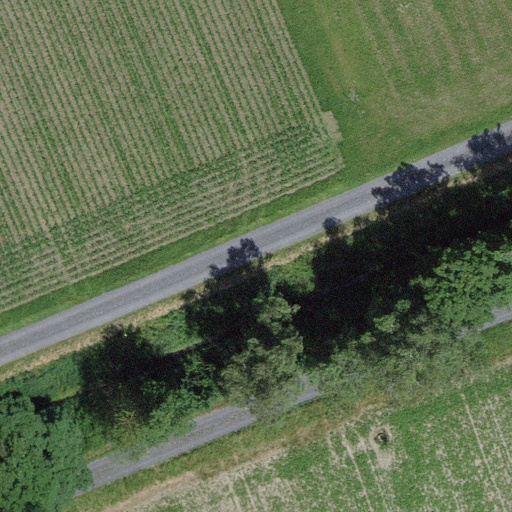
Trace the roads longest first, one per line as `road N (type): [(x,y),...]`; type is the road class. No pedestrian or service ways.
road 1 (track): [(511,146),(0,359)]
road 2 (track): [(22,511),(511,310)]
